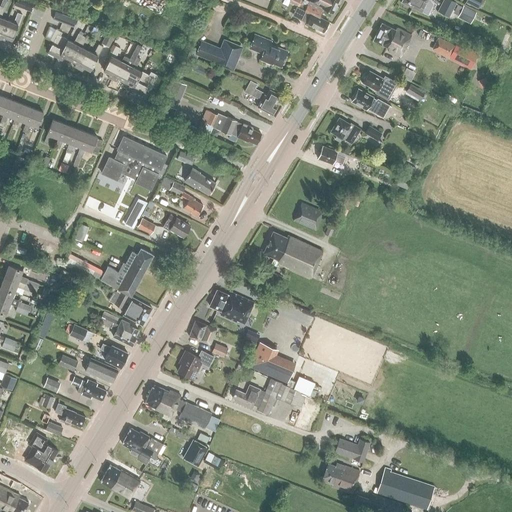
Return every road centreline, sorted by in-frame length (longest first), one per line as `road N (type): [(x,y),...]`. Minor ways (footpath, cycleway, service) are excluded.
road 1 (primary): [(65,495),(227,232)]
road 2 (primary): [(295,120),(370,0)]
road 3 (primary): [(295,120),(251,175),(227,232)]
road 4 (primary): [(227,232),(295,120)]
road 5 (residential): [(118,122),(0,75)]
